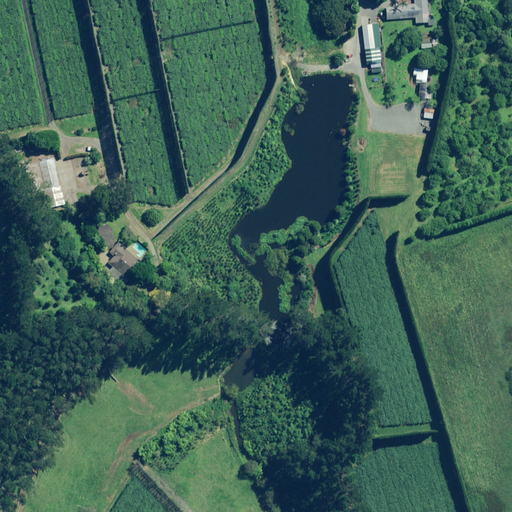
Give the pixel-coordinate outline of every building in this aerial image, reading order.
[(415,0),(416,3),(400,5),(400,7),(387,7),(388,19),(416,17),(417,23),(429,22),(429,25),(435,25),(434,19),(430,20),(428,0),(415,0)] [(382,47),(379,23),(363,25),(367,49),(382,47)] [(429,70),(418,69),(417,79),(428,80),(429,70)] [(386,73),(380,73),(380,75),(375,75),(375,77),(370,77),(370,85),(386,86),(386,73)] [(429,82),(422,82),(420,93),(427,93),(429,82)] [(40,160),(49,204),(65,201),(56,156),(40,160)] [(140,258),(120,240),(111,250),(115,254),(109,261),(114,265),(108,271),(117,279),(124,272),(126,274),(140,258)]
